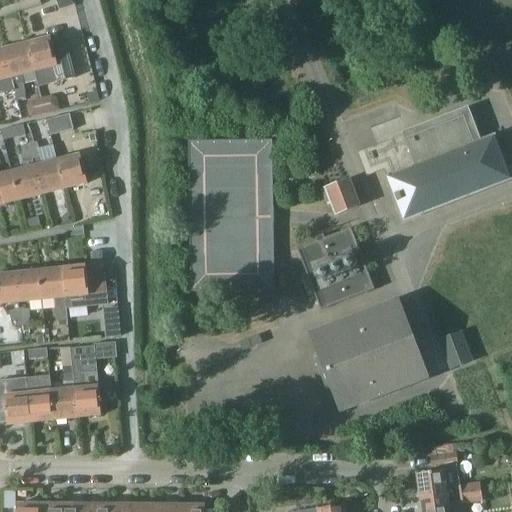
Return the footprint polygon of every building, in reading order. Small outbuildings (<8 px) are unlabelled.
[(58,0),(59,1),(62,8),(74,5),(72,0),(58,0)] [(29,44),(27,45),(35,74),(38,87),(40,86),(54,83),(59,82),(59,83),(71,80),(76,79),(76,77),(67,41),(67,40),(52,44),(51,39),(50,39),(29,44)] [(35,74),(27,45),(6,50),(5,50),(18,102),(26,100),(24,86),(22,77),(35,74)] [(18,102),(5,50),(0,51),(0,82),(2,82),(5,91),(10,104),(18,102)] [(32,117),(59,111),(56,98),(29,104),(32,117)] [(480,143),(467,108),(404,132),(405,136),(358,153),(367,176),(385,169),(404,220),(510,180),(494,138),(480,143)] [(47,123),(50,136),(51,136),(74,130),(70,115),(60,117),(47,121),(47,123)] [(190,292),(275,291),(273,141),(189,142),(190,292)] [(34,162),(43,159),(37,144),(29,146),(34,162)] [(23,164),(34,162),(29,146),(21,148),(23,164)] [(65,191),(87,185),(80,157),(58,163),(65,191)] [(42,197),(65,191),(58,163),(35,168),(42,197)] [(19,202),(42,197),(35,168),(12,174),(19,202)] [(0,177),(0,207),(19,202),(12,174),(0,177)] [(337,214),(357,207),(348,182),(328,189),(337,214)] [(39,219),(28,222),(30,231),(42,228),(39,219)] [(321,310),(375,290),(351,228),(298,249),(321,310)] [(86,268),(63,270),(67,310),(77,309),(106,306),(108,305),(104,269),(102,269),(86,271),(86,268)] [(68,322),(67,310),(63,270),(39,273),(42,302),(55,300),(56,308),(60,327),(68,326),(68,325),(68,322)] [(19,304),(42,302),(39,273),(16,275),(19,304)] [(0,306),(19,304),(16,275),(0,276),(0,306)] [(342,411),(427,378),(399,304),(314,337),(342,411)] [(20,309),(9,312),(12,326),(21,325),(20,309)] [(29,310),(20,309),(21,325),(22,325),(23,328),(23,333),(30,332),(29,324),(30,310),(29,310)] [(461,334),(441,342),(451,369),(471,361),(461,334)] [(36,350),(37,359),(48,358),(47,349),(36,350)] [(94,349),(71,351),(73,367),(74,383),(75,390),(78,419),(101,417),(98,388),(95,360),(95,359),(94,349)] [(64,370),(64,382),(64,383),(74,383),(73,367),(64,368),(64,370)] [(49,377),(27,380),(27,381),(27,383),(32,424),(54,422),(51,393),(51,392),(49,377)] [(27,380),(0,382),(0,422),(0,424),(7,423),(8,427),(32,424),(27,383),(27,381),(27,380)] [(64,391),(51,392),(51,393),(54,422),(78,419),(75,390),(74,383),(64,383),(64,382),(64,391)] [(421,476),(419,476),(422,501),(473,494),(481,493),(480,485),(472,486),(460,488),(457,466),(459,466),(457,454),(456,454),(454,455),(453,447),(433,450),(434,458),(433,458),(435,470),(435,473),(429,474),(427,473),(422,473),(421,476)] [(5,492),(5,500),(14,500),(13,492),(5,492)] [(423,511),(463,511),(462,504),(483,502),(481,493),(473,494),(422,501),(423,511)] [(111,511),(111,506),(109,506),(109,503),(98,503),(98,506),(88,506),(88,511),(111,511)]
